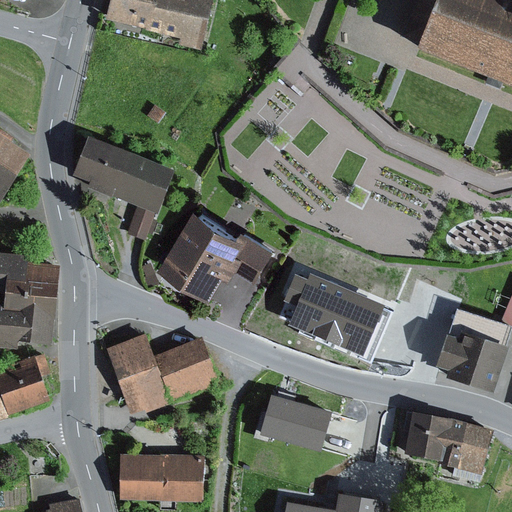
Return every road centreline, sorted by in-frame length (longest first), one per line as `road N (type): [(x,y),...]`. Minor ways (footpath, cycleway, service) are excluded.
road 1 (residential): [(74,298),(129,302),(317,374),(511,422)]
road 2 (unclassified): [(70,42),(49,154),(74,298)]
road 3 (track): [(247,347),(229,416),(219,511)]
road 4 (unclassified): [(74,298),(76,421)]
